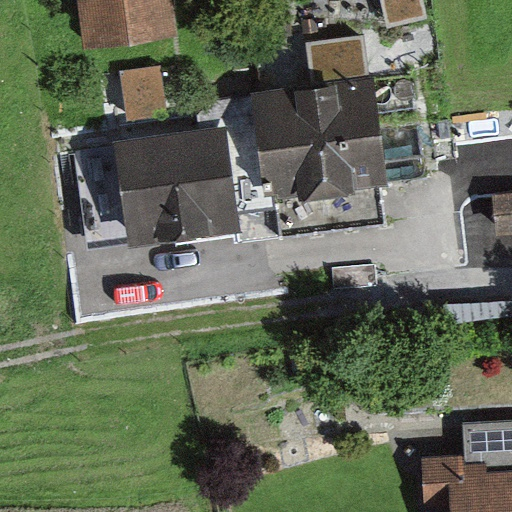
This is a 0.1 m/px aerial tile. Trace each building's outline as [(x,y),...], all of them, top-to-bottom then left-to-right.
[(177,0),(79,0),(83,56),(181,50),(177,0)] [(166,72),(113,77),(117,124),(170,118),(166,72)] [(383,98),(256,114),(268,211),(395,195),(383,98)] [(242,241),(227,132),(116,148),(132,257),(242,241)] [(491,232),(511,231),(511,191),(491,192),(491,232)] [(511,511),(511,478),(481,481),(479,453),(418,457),(421,510),(445,508),(444,511),(511,511)]
